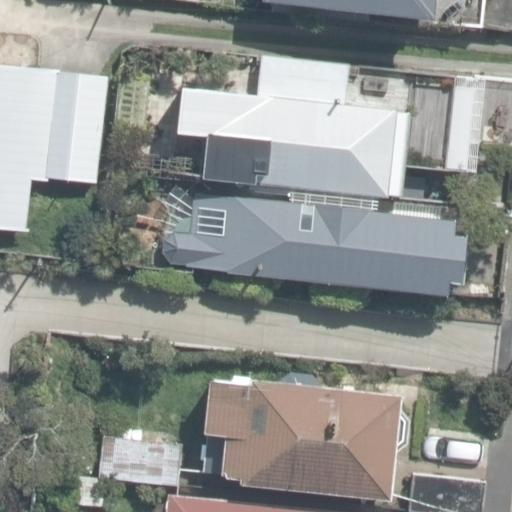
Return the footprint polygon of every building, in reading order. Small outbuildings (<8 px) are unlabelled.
[(414,0),(331,0),(414,9),(414,0)] [(0,222),(26,225),(32,173),(107,182),(121,65),(0,51),(0,222)] [(403,114),(345,109),(349,63),(258,55),(255,92),(177,85),(172,135),(210,139),(208,171),(396,188),(403,114)] [(456,217),(172,187),(164,262),(449,292),(456,217)] [(393,388),(214,373),(200,476),(384,491),(393,388)] [(393,511),(394,504),(170,489),(168,511),(393,511)]
